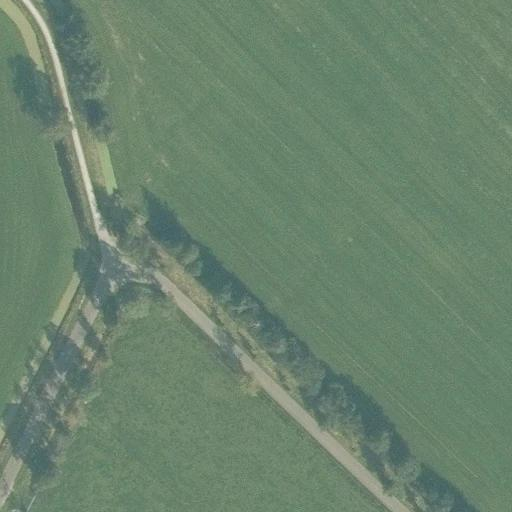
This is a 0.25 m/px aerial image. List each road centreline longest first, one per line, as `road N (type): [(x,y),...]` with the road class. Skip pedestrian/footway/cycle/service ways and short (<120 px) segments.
road 1 (unclassified): [(397,511),(164,284),(108,269)]
road 2 (unclassified): [(0,488),(108,269)]
